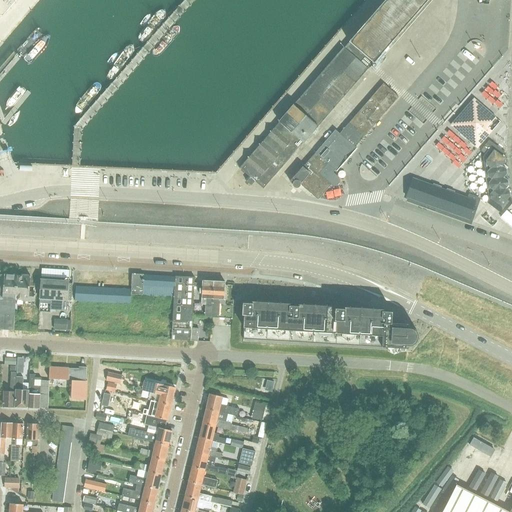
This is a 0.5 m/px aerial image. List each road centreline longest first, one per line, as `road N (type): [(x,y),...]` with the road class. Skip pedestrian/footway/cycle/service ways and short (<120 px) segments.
road 1 (secondary): [(511,358),(320,270),(0,244)]
road 2 (unclassified): [(351,219),(76,190),(0,203)]
road 3 (unclassified): [(464,27),(488,31),(487,62),(366,201)]
road 4 (unclassified): [(366,201),(353,181),(353,162),(464,27)]
road 5 (residential): [(406,369),(203,356)]
road 6 (residential): [(203,356),(0,343)]
road 7 (unclassified): [(511,288),(351,219)]
road 8 (residential): [(167,511),(203,356)]
road 9 (unclassified): [(511,252),(366,201)]
